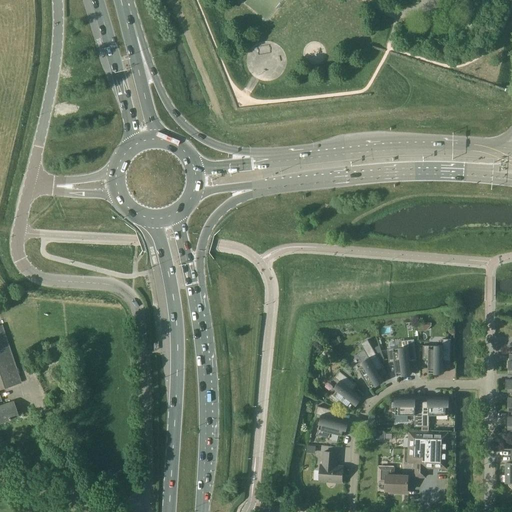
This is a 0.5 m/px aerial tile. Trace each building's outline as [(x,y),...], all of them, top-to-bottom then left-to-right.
[(0,423),(5,421),(5,420),(9,419),(9,420),(11,419),(11,418),(17,416),(13,402),(0,405),(0,401),(1,401),(0,397),(0,388),(21,382),(9,345),(2,325),(0,325),(0,423)] [(410,362),(417,361),(414,339),(406,340),(407,347),(388,349),(389,362),(395,361),(396,376),(411,374),(410,362)] [(451,361),(451,339),(443,339),(443,346),(423,345),(423,358),(429,359),(428,373),(443,373),(443,361),(451,361)] [(373,348),(368,340),(360,344),(369,358),(352,368),(359,379),(363,376),(371,389),(383,381),(377,371),(384,367),(373,348)] [(353,410),(362,398),(353,391),(357,385),(340,371),(335,377),(340,382),(328,397),(338,405),(341,401),(353,410)] [(415,427),(422,427),(422,401),(416,401),(416,397),(395,397),(395,415),(415,415),(415,427)] [(422,401),(422,427),(429,427),(429,415),(449,415),(449,398),(429,397),(429,401),(422,401)] [(345,436),(349,422),(337,419),(339,412),(317,406),(315,414),(322,416),(317,435),(330,438),(331,433),(345,436)] [(448,433),(427,433),(410,432),(409,462),(416,462),(416,476),(425,477),(426,467),(447,468),(448,433)] [(342,482),(343,466),(336,466),(337,452),(324,452),(323,465),(321,465),(320,481),(342,482)] [(408,491),(408,475),(394,475),(394,467),(379,466),(378,482),(386,482),(386,490),(388,491),(390,493),(394,493),(395,491),(408,491)]
